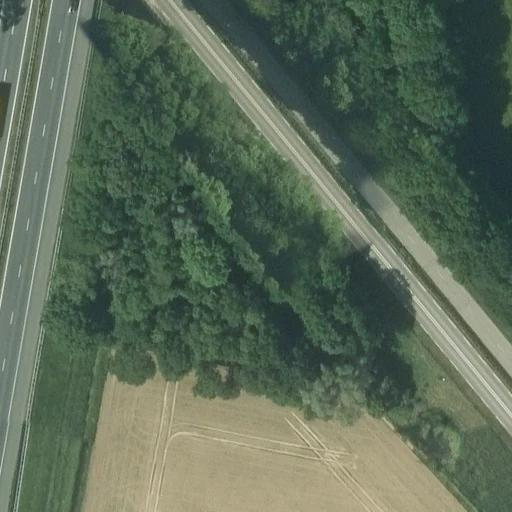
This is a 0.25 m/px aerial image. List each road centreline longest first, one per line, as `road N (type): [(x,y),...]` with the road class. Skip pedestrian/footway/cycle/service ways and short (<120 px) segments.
road 1 (secondary): [(511,415),(168,0)]
road 2 (unclassified): [(511,360),(210,0)]
road 3 (motorway): [(0,391),(67,0)]
